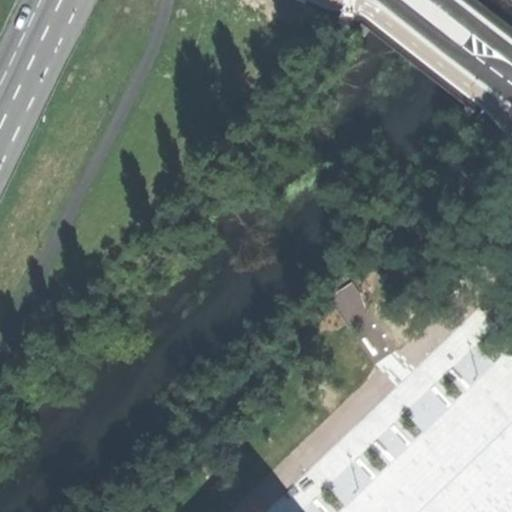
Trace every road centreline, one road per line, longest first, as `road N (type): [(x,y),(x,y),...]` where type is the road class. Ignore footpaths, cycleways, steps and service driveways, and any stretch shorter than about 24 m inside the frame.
road 1 (primary): [(0,129),(60,0)]
road 2 (secondary): [(511,79),(410,0)]
